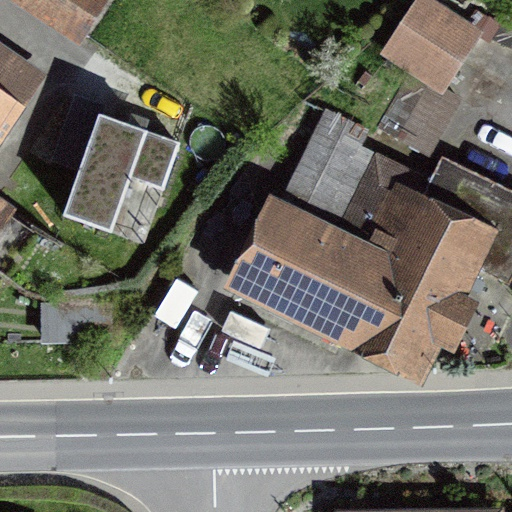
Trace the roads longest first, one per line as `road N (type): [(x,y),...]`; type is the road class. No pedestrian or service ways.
road 1 (secondary): [(511,429),(213,434)]
road 2 (secondary): [(213,434),(0,434)]
